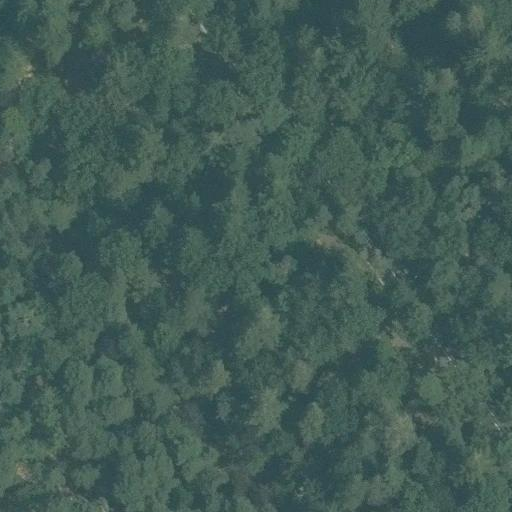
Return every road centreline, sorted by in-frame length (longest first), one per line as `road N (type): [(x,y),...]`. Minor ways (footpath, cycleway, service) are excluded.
road 1 (tertiary): [(511,436),(208,0)]
road 2 (unknown): [(511,351),(262,0)]
road 3 (track): [(200,511),(0,234)]
road 4 (track): [(0,141),(37,97),(188,32)]
road 5 (track): [(511,164),(401,225),(383,244)]
